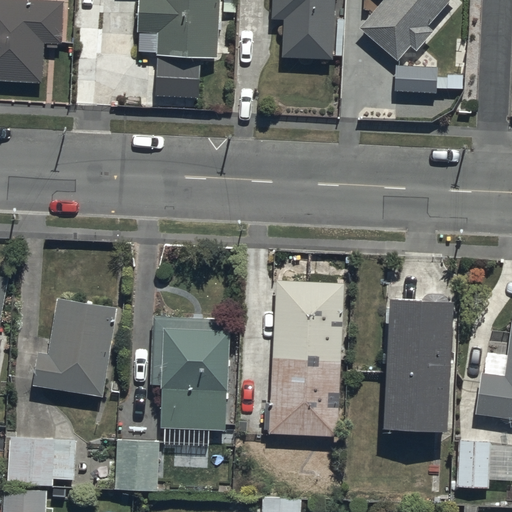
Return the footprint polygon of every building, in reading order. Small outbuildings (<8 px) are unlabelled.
[(0,0),(0,77),(41,80),(43,41),(62,42),(64,0),(0,0)] [(137,0),(136,52),(218,55),(219,10),(237,10),(237,0),(137,0)] [(332,57),(333,0),(271,0),(271,14),(284,14),(282,55),(332,57)] [(447,0),(380,0),(360,25),(397,57),(409,44),(415,48),(433,26),(428,22),(447,0)] [(436,65),(394,63),(394,89),(435,89),(436,65)] [(345,284),(276,281),(270,436),(339,439),(345,284)] [(47,295),(33,388),(100,398),(113,305),(47,295)] [(458,305),(391,301),(383,431),(450,435),(458,305)] [(232,333),(165,330),(160,431),(228,434),(232,333)] [(479,374),(477,413),(511,418),(511,332),(505,378),(479,374)] [(75,437),(8,434),(7,481),(51,483),(51,474),(73,475),(75,437)] [(489,438),(457,437),(456,486),(488,487),(489,438)] [(156,487),(157,439),(115,439),(114,487),(156,487)] [(45,511),(46,485),(3,484),(2,511),(45,511)] [(301,511),(302,498),(260,496),(259,511),(301,511)]
